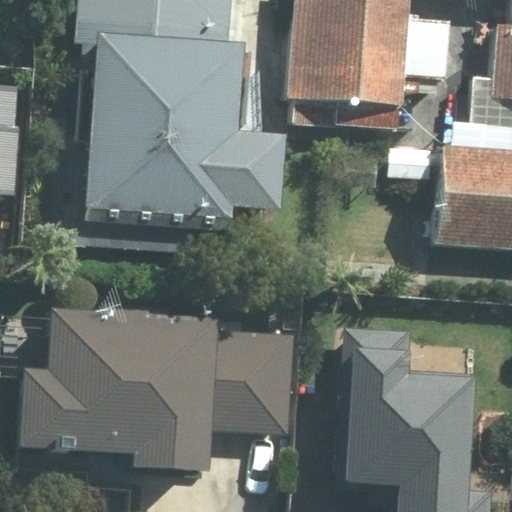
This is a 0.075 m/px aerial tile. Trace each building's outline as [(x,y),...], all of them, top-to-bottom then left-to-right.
[(200,233),(215,0),(61,0),(47,222),(200,233)] [(511,102),(511,0),(292,0),(285,98),(388,105),(395,0),(502,0),(496,101),(511,102)] [(511,154),(427,149),(420,246),(511,252),(511,154)] [(190,331),(190,325),(71,318),(70,323),(43,322),(39,381),(13,379),(8,456),(120,464),(119,478),(198,483),(201,438),(286,443),(293,338),(190,331)] [(388,496),(387,511),(486,511),(487,500),(458,499),(464,388),(402,385),(405,336),(339,333),(336,388),(342,388),(336,493),(388,496)]
